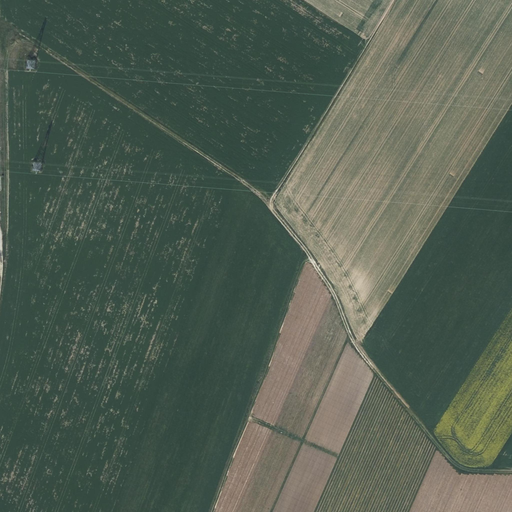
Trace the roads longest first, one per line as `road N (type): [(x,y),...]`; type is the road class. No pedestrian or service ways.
road 1 (track): [(511,472),(459,472),(353,339),(310,256),(268,204),(17,30),(6,40),(0,221)]
road 2 (track): [(393,0),(268,204)]
